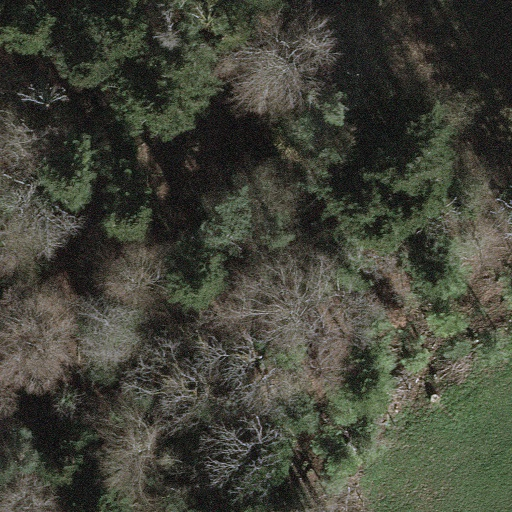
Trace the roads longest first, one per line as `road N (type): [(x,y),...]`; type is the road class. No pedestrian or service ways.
road 1 (track): [(0,294),(81,238),(174,216),(206,216),(226,245),(115,380),(0,485)]
road 2 (track): [(206,216),(235,176),(307,0)]
